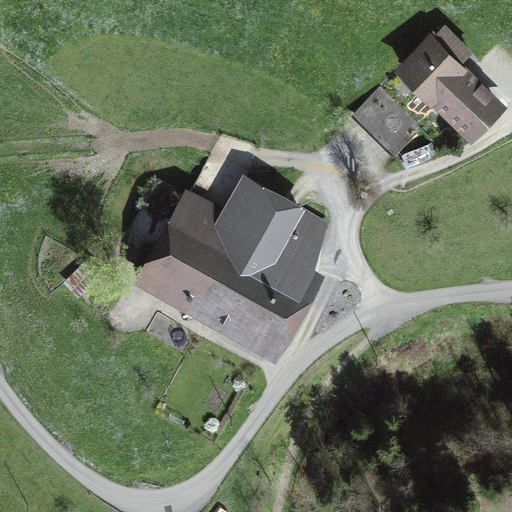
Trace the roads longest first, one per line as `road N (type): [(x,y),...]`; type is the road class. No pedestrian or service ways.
road 1 (track): [(0,384),(84,474),(120,497),(158,505),(208,481),(298,364),(355,322),(402,305)]
road 2 (track): [(402,305),(351,252),(356,200),(511,122)]
road 3 (track): [(266,511),(320,391),(402,305)]
